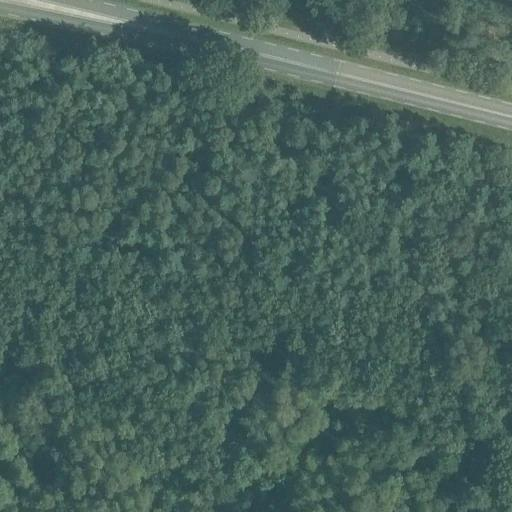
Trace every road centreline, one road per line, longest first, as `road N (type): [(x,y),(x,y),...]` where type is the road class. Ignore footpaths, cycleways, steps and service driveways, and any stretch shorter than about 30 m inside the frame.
road 1 (primary): [(511,114),(227,49)]
road 2 (primary): [(0,8),(227,49)]
road 3 (primary): [(227,49),(67,0)]
road 4 (track): [(378,511),(511,421)]
